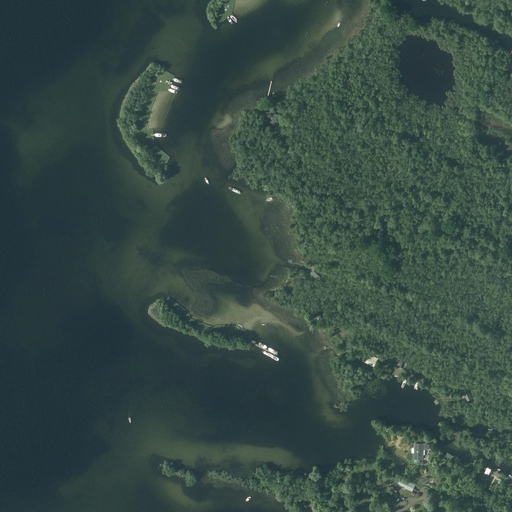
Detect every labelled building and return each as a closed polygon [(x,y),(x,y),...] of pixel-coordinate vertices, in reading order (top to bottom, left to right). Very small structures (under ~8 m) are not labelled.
[(275,112),(270,109),(269,112),(271,114),(272,113),(274,114),(273,114),(271,119),(269,121),(272,123),(272,124),(276,126),(279,121),(276,119),(279,113),(275,111),(275,112)] [(317,280),(320,276),(313,271),(310,274),(317,280)] [(373,356),(369,354),(365,361),(374,366),(378,358),(374,355),(373,356)] [(406,367),(408,362),(405,362),(406,360),(399,358),(397,365),(403,367),(406,367)] [(473,398),(469,389),(470,389),(468,386),(461,388),(463,391),(464,391),(467,400),(473,398)] [(429,449),(429,444),(415,444),(414,459),(422,459),(423,449),(429,449)] [(412,491),(416,485),(401,478),(398,484),(405,487),(405,488),(412,491)] [(316,507),(317,500),(314,499),(314,498),(308,497),(307,506),(316,507)]
